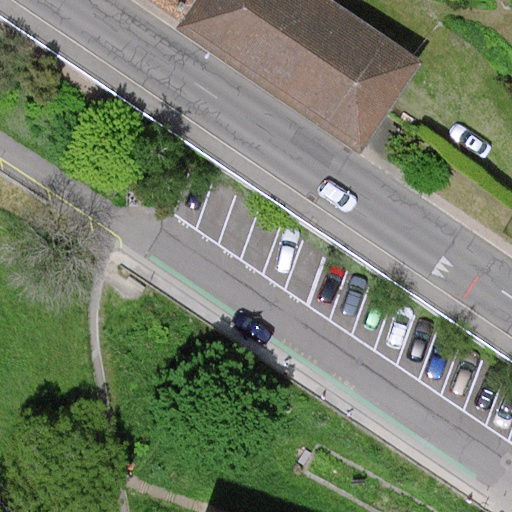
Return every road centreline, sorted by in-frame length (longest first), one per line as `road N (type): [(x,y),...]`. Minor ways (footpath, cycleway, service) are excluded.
road 1 (residential): [(0,148),(511,468)]
road 2 (tertiary): [(71,0),(511,299)]
